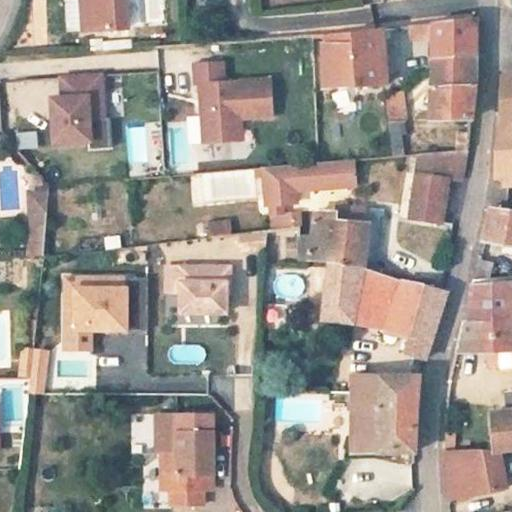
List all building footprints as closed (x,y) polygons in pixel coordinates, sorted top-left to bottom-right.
[(128,0),(88,0),(91,31),(131,27),(128,0)] [(474,20),(433,24),(432,39),(432,58),(474,56),(474,20)] [(409,41),(432,39),(433,24),(408,27),(409,41)] [(382,85),(378,30),(322,35),(322,91),(382,85)] [(474,56),(432,58),(432,73),(430,118),(469,118),(473,91),(474,56)] [(223,62),(194,65),(196,85),(199,85),(203,144),(232,142),(230,120),(242,119),(274,116),(271,79),(225,82),(223,62)] [(109,74),(62,74),(62,97),(51,97),(51,147),(110,146),(109,74)] [(511,75),(501,77),(500,118),(511,117),(511,75)] [(392,156),(408,155),(400,93),(384,96),(392,156)] [(511,117),(500,118),(497,118),(495,145),(511,145),(511,117)] [(242,119),(230,120),(232,142),(243,141),(242,119)] [(127,124),(129,176),(161,175),(159,123),(127,124)] [(511,183),(511,145),(495,145),(493,178),(500,177),(501,185),(511,183)] [(441,224),(447,181),(457,182),(462,150),(419,154),(415,176),(408,219),(441,224)] [(48,197),(32,195),(30,226),(45,227),(48,197)] [(489,208),(482,238),(511,241),(511,210),(491,208),(489,208)] [(347,221),(369,221),(369,209),(347,209),(347,221)] [(329,264),(362,267),(367,227),(335,223),(335,214),(312,213),(309,236),(297,236),(298,261),(329,264)] [(271,227),(298,224),(297,215),(270,218),(271,227)] [(208,239),(230,237),(228,221),(207,223),(208,239)] [(45,227),(30,226),(27,258),(42,257),(45,227)] [(266,254),(270,236),(245,231),(241,249),(266,254)] [(491,265),(476,263),(470,291),(468,321),(511,320),(511,283),(486,285),(486,284),(491,265)] [(391,313),(384,330),(409,337),(405,355),(423,361),(444,295),(361,271),(362,267),(329,264),(324,319),(354,323),(360,299),(391,313)] [(229,265),(180,266),(181,312),(226,311),(226,294),(226,282),(229,282),(229,265)] [(126,279),(65,280),(65,331),(91,331),(97,326),(109,325),(110,331),(126,331),(126,279)] [(354,323),(384,330),(391,313),(360,299),(354,323)] [(511,320),(468,321),(462,321),(447,383),(460,386),(469,352),(511,350),(511,320)] [(24,394),(50,394),(50,349),(24,348),(24,394)] [(351,453),(412,453),(416,377),(352,376),(352,394),(351,453)] [(493,451),(498,450),(511,449),(511,409),(489,412),(493,449),(493,451)] [(160,503),(202,504),(203,489),(210,489),(211,417),(176,417),(175,453),(161,453),(160,503)] [(493,451),(493,449),(464,451),(463,449),(443,451),(446,501),(505,489),(498,450),(493,451)]
